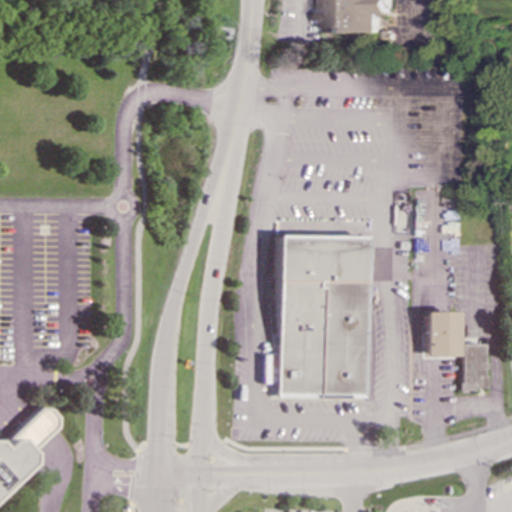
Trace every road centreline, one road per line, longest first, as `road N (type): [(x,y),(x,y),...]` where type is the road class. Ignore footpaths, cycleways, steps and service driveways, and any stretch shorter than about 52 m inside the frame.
road 1 (secondary): [(226,155),(168,309),(155,470)]
road 2 (secondary): [(196,436),(226,155)]
road 3 (secondary): [(226,155),(249,0)]
road 4 (secondary): [(511,439),(392,470)]
